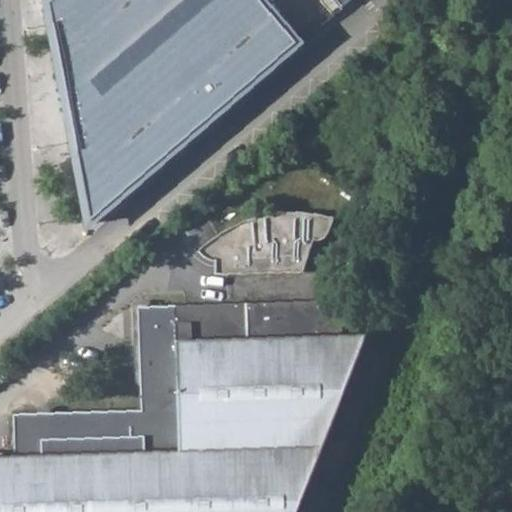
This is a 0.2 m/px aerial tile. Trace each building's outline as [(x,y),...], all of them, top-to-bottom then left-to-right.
[(132,0),(45,0),(48,4),(44,7),(50,14),(46,17),(52,24),(48,27),(54,33),(50,37),(56,43),(52,47),(57,53),(54,56),(59,63),(132,0)] [(132,0),(59,63),(56,66),(61,73),(57,76),(63,82),(59,86),(65,92),(61,96),(67,102),(63,105),(69,112),(65,115),(71,122),(67,125),(72,132),(69,135),(75,141),(70,145),(76,151),(72,154),(78,161),(74,164),(80,171),(76,174),(82,181),(78,184),(84,191),(80,194),(85,201),(82,204),(88,210),(84,213),(93,224),(297,47),(295,44),(298,41),(262,0),(132,0)] [(332,0),(341,9),(351,0),(332,0)] [(216,263),(216,276),(303,273),(314,242),(322,241),(329,234),(335,219),(326,217),(296,214),(264,217),(238,226),(208,244),(198,253),(206,260),(208,261),(216,263)] [(15,454),(0,454),(0,511),(296,511),(365,335),(343,338),(340,302),(137,308),(143,411),(15,415),(15,454)]
